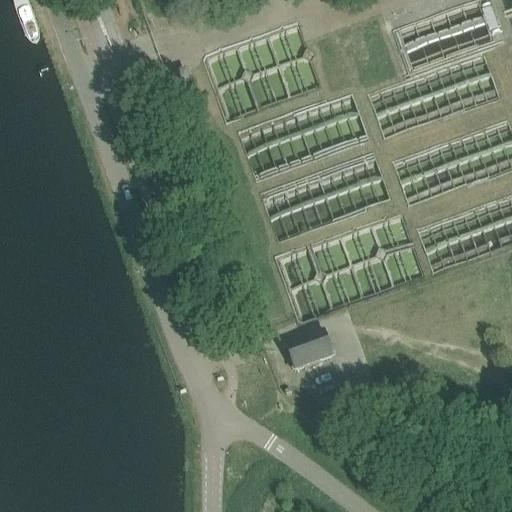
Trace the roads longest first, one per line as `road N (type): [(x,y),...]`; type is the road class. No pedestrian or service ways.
road 1 (unclassified): [(215,422),(148,270),(55,0)]
road 2 (unknown): [(348,0),(102,78)]
road 3 (unclassified): [(360,511),(254,433),(215,422)]
